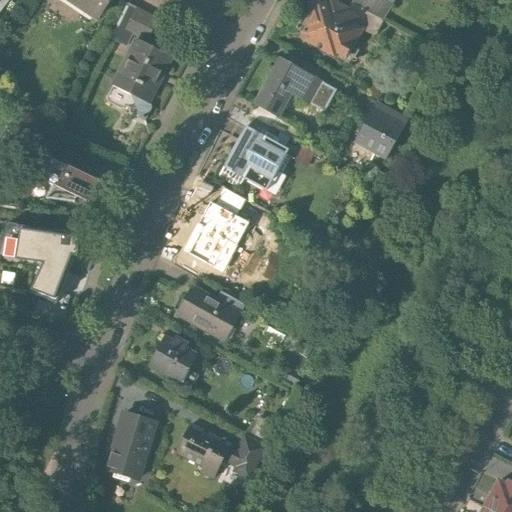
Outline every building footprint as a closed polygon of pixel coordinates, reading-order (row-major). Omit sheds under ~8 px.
[(0,0),(0,14),(11,0),(0,0)] [(111,0),(63,0),(97,22),(111,0)] [(310,37),(307,43),(336,60),(339,55),(348,60),(365,30),(358,26),(363,18),(332,0),(329,5),(320,0),(301,33),(310,37)] [(393,0),(353,0),(352,4),(382,21),(393,0)] [(126,6),(110,38),(127,46),(133,34),(147,41),(157,22),(126,6)] [(171,58),(136,41),(106,99),(107,103),(120,110),(125,107),(128,109),(129,114),(143,121),(146,120),(151,109),(151,106),(148,104),(171,58)] [(324,84),(280,60),(255,106),(256,106),(278,118),(290,95),(324,113),(335,93),(323,86),(324,84)] [(407,121),(376,105),(355,143),(385,160),(407,121)] [(278,118),(256,106),(250,117),(292,140),(298,129),(278,118)] [(245,128),(219,177),(237,187),(242,177),(266,190),(288,151),(274,144),(277,138),(266,132),(263,137),(245,128)] [(101,184),(50,159),(40,180),(51,186),(44,200),(75,203),(77,197),(91,205),(101,184)] [(222,189),(214,206),(237,219),(246,201),(222,189)] [(214,206),(210,203),(197,225),(203,228),(188,254),(219,271),(222,273),(248,225),(237,219),(214,206)] [(35,228),(8,224),(6,233),(6,234),(0,248),(0,257),(3,258),(0,275),(0,287),(22,291),(56,304),(74,257),(77,257),(80,239),(64,237),(65,233),(35,229),(35,228)] [(188,254),(180,269),(211,286),(219,271),(188,254)] [(241,314),(193,287),(177,314),(226,341),(241,314)] [(167,332),(147,366),(181,385),(194,361),(182,354),(187,344),(167,332)] [(137,480),(155,423),(124,414),(106,471),(137,480)] [(266,450),(244,439),(238,451),(189,427),(177,452),(217,472),(220,465),(251,480),(266,450)] [(499,482),(484,509),(489,511),(511,511),(511,485),(508,483),(506,486),(499,482)]
